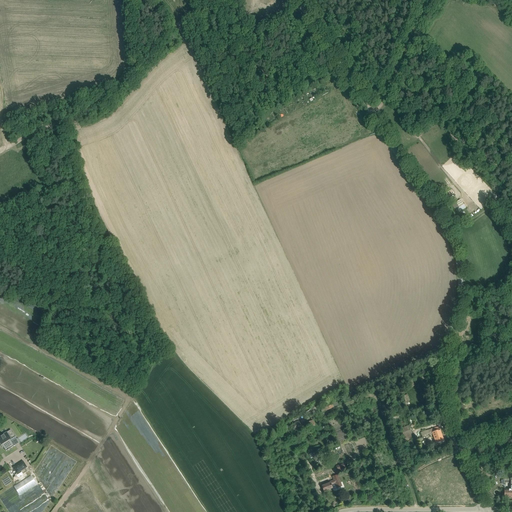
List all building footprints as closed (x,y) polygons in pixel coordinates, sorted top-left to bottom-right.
[(459,212),(466,208),(461,199),(454,203),(459,212)] [(402,404),(410,403),(408,394),(401,396),(402,404)] [(305,417),(316,409),(313,405),(302,413),(305,417)] [(397,415),(404,412),(401,406),(397,408),(398,410),(393,412),(394,415),(396,414),(397,415)] [(316,425),(313,420),(308,423),(311,428),(316,425)] [(302,428),(298,421),(288,426),(292,433),(302,428)] [(414,437),(408,425),(400,429),(404,438),(400,440),(401,443),(414,437)] [(439,427),(421,433),(422,437),(429,434),(429,436),(432,435),(436,444),(444,441),(439,427)] [(4,447),(6,451),(8,450),(8,451),(10,450),(9,449),(14,446),(10,440),(11,439),(12,440),(12,439),(15,437),(11,430),(0,436),(0,443),(1,446),(2,446),(3,445),(4,447)] [(411,439),(403,443),(404,446),(406,446),(406,447),(404,448),(405,451),(414,446),(411,439)] [(17,474),(21,471),(27,467),(23,461),(13,468),(17,474)] [(326,485),(322,486),(324,492),(333,488),(331,485),(335,484),(337,488),(342,486),(338,475),(332,477),(334,480),(326,483),(326,485)]
